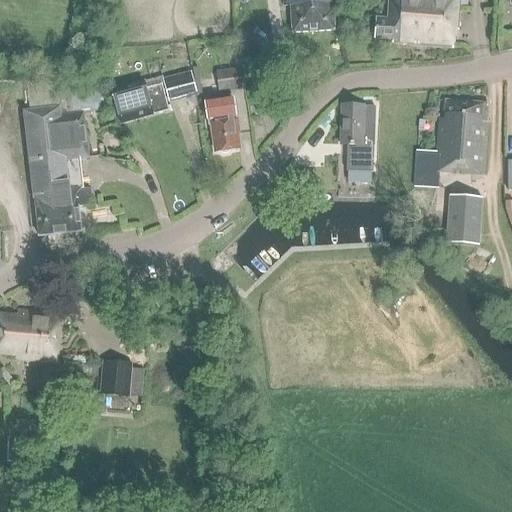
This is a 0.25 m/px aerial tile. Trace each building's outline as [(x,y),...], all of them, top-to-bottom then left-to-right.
[(284,0),(285,7),(289,6),(292,35),(335,31),(331,0),(284,0)] [(387,0),(387,20),(375,19),(373,39),(391,40),(391,45),(451,49),(452,30),(458,31),(459,0),(387,0)] [(113,52),(111,52),(110,64),(113,64),(124,65),(124,53),(113,52)] [(244,92),(241,71),(217,74),(219,95),(244,92)] [(190,73),(163,81),(168,100),(196,92),(190,73)] [(147,90),(145,82),(113,91),(122,124),(169,111),(162,86),(147,90)] [(69,88),(69,85),(40,88),(39,86),(26,88),(29,113),(24,114),(40,239),(81,233),(78,209),(93,207),(90,191),(83,192),(79,159),(88,158),(83,115),(101,113),(98,84),(69,88)] [(232,100),(205,104),(208,126),(211,126),(215,153),(219,152),(221,154),(227,153),(229,151),(238,149),(236,135),(239,134),(237,121),(234,121),(233,115),(234,115),(232,100)] [(438,189),(439,172),(482,174),(486,104),(444,102),(443,120),(439,120),(437,153),(415,152),(413,187),(438,189)] [(371,173),(372,173),(374,108),(342,107),(340,146),(350,146),(350,151),(346,151),(346,168),(371,169),(371,173)] [(446,244),(478,247),(481,199),(449,196),(446,244)] [(150,291),(136,270),(128,276),(142,296),(150,291)] [(61,316),(17,312),(16,319),(0,317),(0,352),(16,354),(16,360),(57,363),(61,316)] [(130,397),(133,364),(106,363),(104,395),(130,397)] [(39,434),(38,422),(12,422),(13,435),(39,434)] [(32,439),(8,438),(7,465),(31,466),(32,439)]
